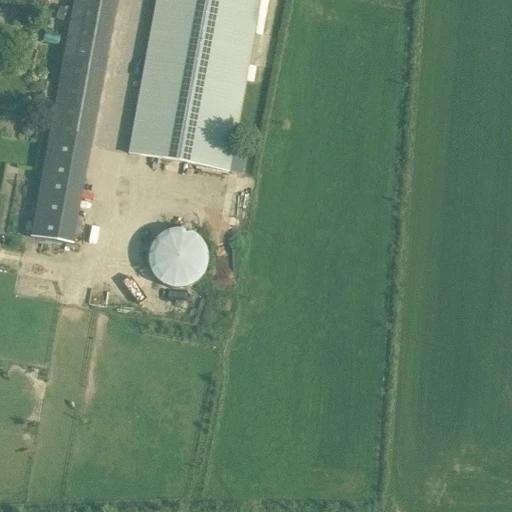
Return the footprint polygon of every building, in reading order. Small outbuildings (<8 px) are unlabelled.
[(117,0),(73,0),(29,241),(72,249),(117,0)] [(229,173),(260,0),(156,0),(128,154),(229,173)] [(67,12),(60,9),(56,20),(62,23),(67,12)] [(25,138),(30,139),(33,136),(34,131),(31,127),(26,127),(23,130),(22,134),(25,138)] [(181,231),(177,231),(171,231),(165,233),(159,237),(157,239),(153,244),(150,249),(149,253),(148,259),(148,265),(149,269),(150,272),(153,277),(155,280),(160,284),(166,287),(172,289),(175,290),(181,290),(184,289),(191,287),(193,285),(198,282),(202,277),(204,274),(205,271),(207,265),(207,258),(207,255),(205,249),(204,246),(200,241),(198,238),(193,235),(187,232),(181,231)]
